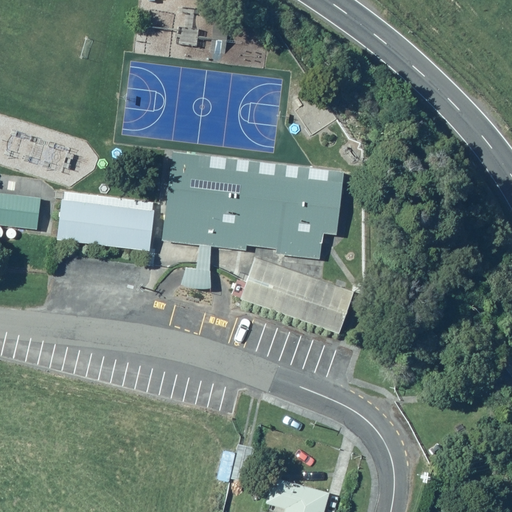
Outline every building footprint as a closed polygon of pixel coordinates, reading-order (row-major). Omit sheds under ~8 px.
[(197,153),(170,151),(160,241),(245,250),(246,245),(277,249),(277,255),(319,259),(322,231),(334,233),(340,182),(196,165),(197,153)] [(42,199),(0,193),(0,225),(38,230),(42,199)] [(58,240),(151,250),(155,210),(62,199),(58,240)] [(339,334),(353,291),(252,258),(244,283),(235,281),(231,296),(339,334)] [(210,271),(184,270),(183,288),(209,289),(210,271)] [(234,283),(234,282),(233,282),(233,281),(233,280),(232,280),(232,279),(231,279),(231,278),(230,278),(229,278),(228,278),(227,278),(227,279),(226,279),(225,280),(225,281),(224,281),(224,282),(224,283),(224,284),(224,285),(225,285),(225,286),(226,286),(226,287),(227,287),(228,287),(228,288),(229,288),(230,288),(230,287),(231,287),(232,287),(232,286),(233,286),(233,285),(233,284),(234,284),(234,283)] [(261,448),(240,443),(229,489),(251,494),(261,448)] [(326,511),(331,493),(276,479),(269,504),(288,509),(287,511),(326,511)]
